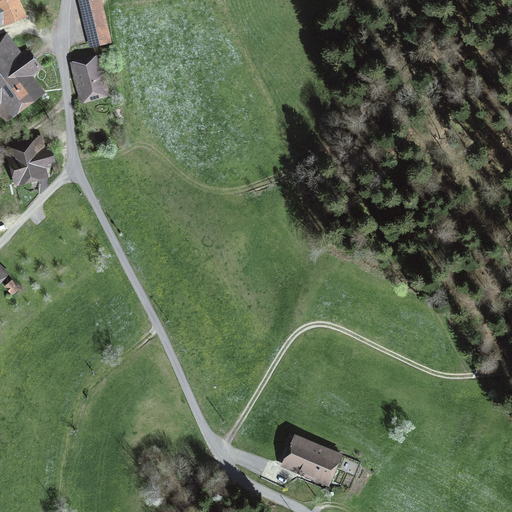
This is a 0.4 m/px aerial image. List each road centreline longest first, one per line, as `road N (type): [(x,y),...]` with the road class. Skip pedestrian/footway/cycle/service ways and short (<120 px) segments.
road 1 (unclassified): [(77,167),(218,455),(237,476),(304,511)]
road 2 (track): [(75,162),(144,144),(212,190),(277,176),(309,153),(329,119),(335,91),(328,35)]
road 3 (track): [(511,370),(438,374),(338,327),(314,324),(290,338),(218,455)]
road 4 (unclassified): [(65,0),(63,64),(77,167)]
